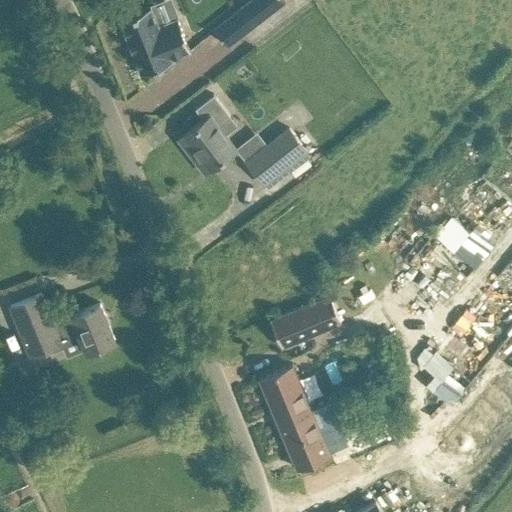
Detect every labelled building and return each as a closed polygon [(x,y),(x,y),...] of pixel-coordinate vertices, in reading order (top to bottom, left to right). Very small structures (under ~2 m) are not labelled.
[(243,32),(284,0),(248,0),(230,14),(243,32)] [(158,25),(151,6),(151,5),(119,18),(120,19),(141,71),(140,71),(141,72),(172,59),(171,58),(170,57),(189,49),(189,50),(190,49),(177,16),(176,17),(158,25)] [(210,167),(236,147),(217,124),(230,114),(214,93),(195,107),(204,118),(180,137),(191,151),(195,148),(210,167)] [(263,183),(307,149),(289,127),(246,160),(263,183)] [(399,243),(434,205),(420,192),(384,229),(399,243)] [(437,233),(479,266),(495,245),(453,212),(437,233)] [(79,331),(86,350),(115,338),(100,301),(71,313),(72,314),(53,322),(41,292),(10,304),(31,354),(61,342),(60,338),(79,331)] [(341,321),(329,293),(270,318),(282,345),(341,321)] [(431,341),(418,356),(437,374),(431,381),(455,403),(475,381),(431,341)] [(292,362),(259,376),(296,467),(330,453),(329,451),(347,443),(329,401),(312,408),(292,362)] [(385,511),(382,503),(360,511),(353,511),(353,510),(348,511),(385,511)]
